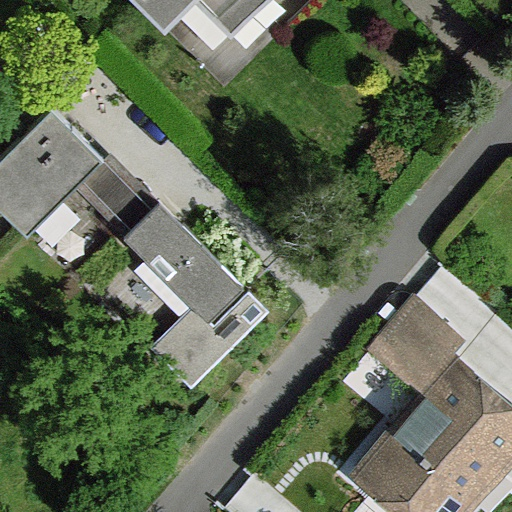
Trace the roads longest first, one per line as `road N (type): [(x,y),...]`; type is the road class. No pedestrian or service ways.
road 1 (residential): [(174,511),(511,111)]
road 2 (unknown): [(98,78),(265,223),(290,263),(343,311)]
